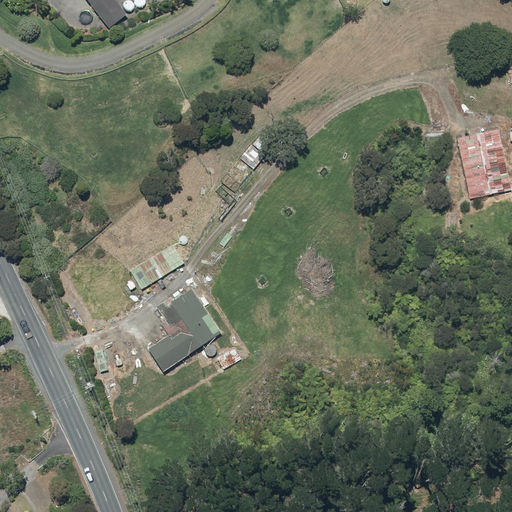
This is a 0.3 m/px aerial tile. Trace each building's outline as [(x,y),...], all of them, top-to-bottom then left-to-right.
[(88,0),(111,28),(129,14),(117,0),(88,0)] [(511,185),(499,127),(457,137),(471,199),(511,189),(511,185)] [(141,289),(185,262),(173,243),(149,258),(151,262),(132,274),(141,289)] [(163,372),(224,331),(192,283),(158,306),(166,318),(162,321),(171,335),(149,350),(163,372)] [(234,348),(233,349),(215,361),(222,372),(242,359),(234,348)]
